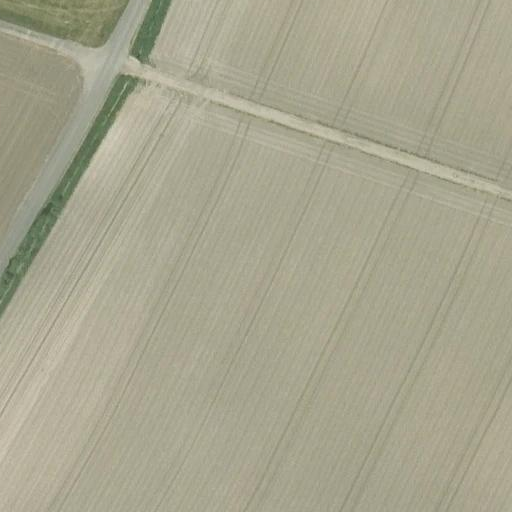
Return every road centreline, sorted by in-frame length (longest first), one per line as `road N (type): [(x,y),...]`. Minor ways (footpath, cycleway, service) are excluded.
road 1 (unclassified): [(115,52),(511,185)]
road 2 (unclassified): [(0,275),(115,52)]
road 3 (unclassified): [(115,52),(0,13)]
